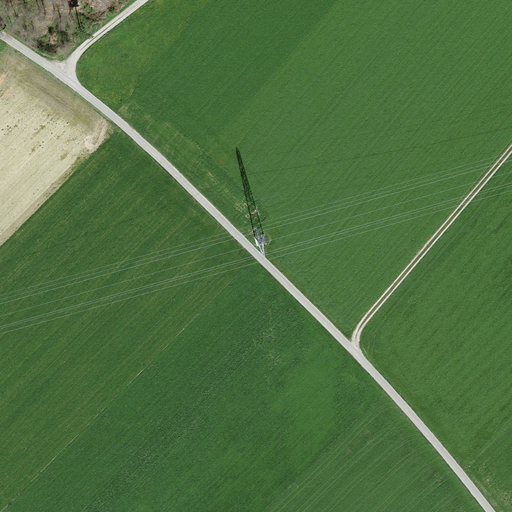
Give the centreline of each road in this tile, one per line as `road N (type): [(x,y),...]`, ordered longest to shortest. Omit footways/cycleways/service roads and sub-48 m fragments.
road 1 (unclassified): [(488,511),(353,352),(71,70),(0,27)]
road 2 (track): [(353,352),(360,328),(511,148)]
